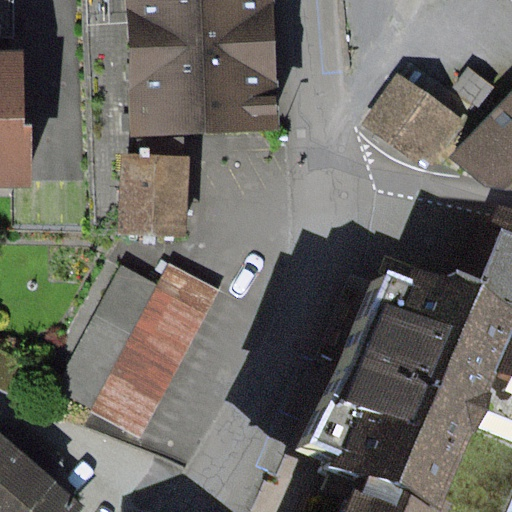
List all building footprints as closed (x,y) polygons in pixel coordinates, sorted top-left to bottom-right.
[(126,0),(131,136),(267,131),(264,40),(262,0),(126,0)] [(0,177),(24,177),(22,58),(0,58),(0,177)] [(397,79),(365,124),(426,169),(459,124),(433,105),(397,79)] [(511,99),(452,157),(483,181),(511,184),(511,99)] [(128,158),(124,234),(178,238),(180,160),(128,158)] [(417,312),(365,291),(286,459),(346,486),(336,511),(497,511),(511,477),(511,233),(482,222),(454,293),(428,283),(424,293),(417,312)] [(158,285),(123,267),(62,385),(144,427),(181,357),(215,291),(168,266),(158,285)] [(0,388),(3,390),(17,363),(0,353),(0,388)] [(0,511),(67,511),(73,506),(45,481),(59,465),(16,427),(0,443),(0,511)]
